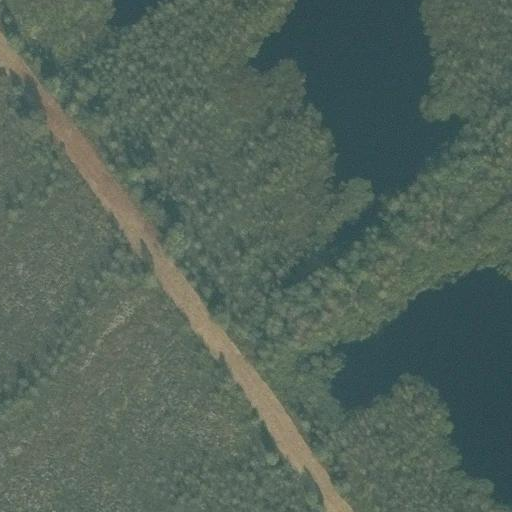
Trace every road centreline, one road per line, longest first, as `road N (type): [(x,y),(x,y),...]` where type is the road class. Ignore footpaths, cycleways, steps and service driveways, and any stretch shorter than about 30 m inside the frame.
road 1 (track): [(342,511),(0,45)]
road 2 (track): [(231,360),(381,256),(511,122)]
